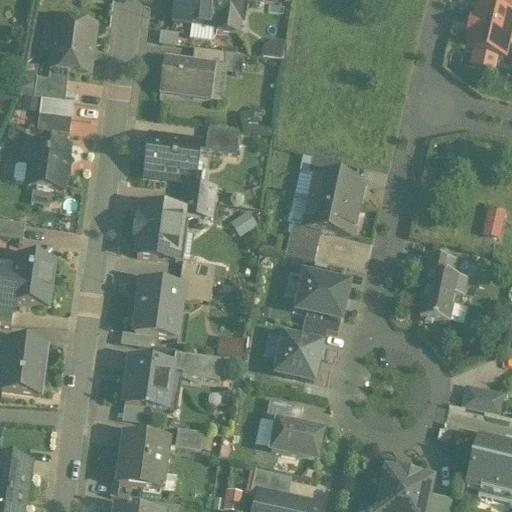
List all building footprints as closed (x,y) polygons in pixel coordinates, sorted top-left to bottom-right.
[(176,0),(173,23),(217,29),(216,35),(236,38),(241,6),(241,0),(176,0)] [(260,0),(241,0),(241,6),(259,9),(260,0)] [(511,0),(487,0),(485,13),(511,18),(511,0)] [(511,18),(485,13),(477,11),(474,25),(471,24),(468,37),(471,38),(467,52),(504,60),(509,40),(511,41),(511,38),(511,18)] [(95,29),(56,24),(49,71),(68,74),(89,77),(95,29)] [(179,47),(179,34),(165,34),(165,47),(179,47)] [(225,57),(194,53),(192,65),(214,67),(213,70),(223,72),(225,57)] [(192,65),(164,61),(160,97),(209,104),(213,70),(214,67),(192,65)] [(68,74),(49,71),(48,82),(36,81),(33,101),(41,102),(64,105),(68,74)] [(64,105),(41,102),(39,118),(71,122),(73,107),(64,105)] [(71,122),(39,118),(37,134),(69,138),(71,122)] [(204,154),(198,153),(196,170),(190,169),(188,184),(193,185),(193,187),(185,186),(185,190),(203,192),(208,155),(235,159),(238,135),(207,131),(204,154)] [(199,146),(149,139),(143,180),(185,186),(193,187),(193,185),(188,184),(190,169),(196,170),(198,153),(199,146)] [(69,150),(32,145),(29,170),(27,188),(26,191),(63,196),(66,177),(65,176),(68,152),(69,152),(69,150)] [(341,165),(312,159),(308,176),(314,177),(315,176),(337,181),(341,165)] [(18,168),(15,171),(13,183),(16,186),(27,188),(29,170),(18,168)] [(337,181),(315,176),(314,177),(309,200),(334,206),(358,211),(363,187),(337,181)] [(185,190),(184,190),(182,204),(212,208),(214,194),(203,192),(185,190)] [(334,206),(309,200),(303,229),(303,231),(320,234),(327,236),(334,206)] [(212,208),(182,204),(181,216),(183,216),(182,219),(210,223),(212,208)] [(358,211),(334,206),(327,236),(351,241),(358,211)] [(504,243),(511,214),(492,209),(486,239),(504,243)] [(181,216),(143,211),(141,226),(138,226),(137,227),(135,240),(136,241),(139,242),(136,262),(157,265),(157,263),(174,266),(174,267),(176,267),(176,266),(176,265),(182,219),(183,216),(181,216)] [(243,238),(260,229),(254,216),(236,224),(243,238)] [(24,229),(0,225),(0,240),(22,244),(24,229)] [(320,234),(303,231),(303,229),(291,227),(284,259),(313,266),(320,234)] [(429,258),(425,274),(453,280),(456,264),(429,258)] [(13,283),(0,281),(0,313),(12,315),(13,315),(14,307),(48,312),(50,292),(48,292),(52,266),(54,267),(54,265),(17,260),(13,283)] [(214,271),(176,265),(176,266),(182,267),(180,281),(212,285),(214,271)] [(419,321),(423,322),(424,327),(432,328),(433,325),(449,328),(456,299),(464,300),(467,283),(453,280),(425,274),(420,296),(424,297),(419,321)] [(301,280),(294,314),(337,322),(343,288),(301,280)] [(212,285),(180,281),(178,293),(182,293),(181,304),(209,307),(212,285)] [(178,293),(143,289),(141,305),(133,310),(132,316),(137,317),(134,340),(171,345),(175,320),(179,320),(181,304),(182,293),(178,293)] [(12,315),(0,313),(0,327),(10,328),(12,315)] [(309,329),(346,337),(348,327),(312,319),(309,329)] [(226,340),(222,355),(244,360),(248,345),(226,340)] [(282,342),(275,377),(310,384),(317,349),(282,342)] [(46,348),(6,343),(0,392),(0,395),(39,400),(46,348)] [(220,363),(181,358),(178,379),(217,384),(220,363)] [(171,371),(129,364),(129,367),(131,369),(129,389),(126,388),(123,410),(149,414),(150,406),(167,409),(171,371)] [(471,387),(465,411),(504,421),(510,397),(471,387)] [(302,411),(269,404),(264,424),(276,427),(276,426),(297,430),(302,411)] [(297,430),(276,426),(276,427),(270,455),(317,465),(318,462),(322,459),(326,443),(323,438),(323,436),(297,430)] [(202,437),(177,434),(174,451),(199,455),(202,437)] [(167,446),(123,440),(117,489),(117,491),(140,494),(161,496),(167,446)] [(511,450),(503,449),(502,454),(491,452),(493,446),(477,442),(477,444),(476,444),(472,463),(470,462),(470,464),(471,464),(465,488),(466,488),(465,490),(509,501),(511,501),(511,450)] [(32,463),(0,458),(0,511),(22,511),(28,480),(29,480),(32,463)] [(431,486),(386,475),(377,511),(425,511),(428,499),(431,486)] [(140,494),(117,491),(117,489),(110,489),(109,501),(140,505),(140,494)] [(230,492),(226,511),(244,511),(247,495),(230,492)] [(258,496),(253,511),(305,511),(307,506),(258,496)] [(425,511),(449,511),(452,504),(428,499),(425,511)]
